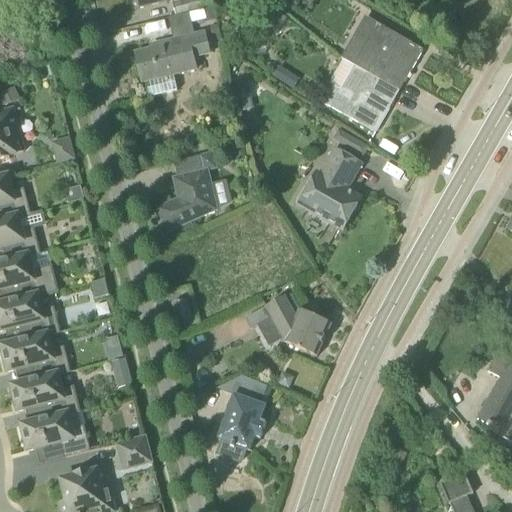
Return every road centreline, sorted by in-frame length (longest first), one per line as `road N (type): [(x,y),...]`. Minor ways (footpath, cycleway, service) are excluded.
road 1 (residential): [(198,511),(67,0)]
road 2 (secondary): [(370,352),(511,103)]
road 3 (residential): [(370,352),(391,365),(511,501)]
road 4 (secondary): [(311,511),(370,352)]
